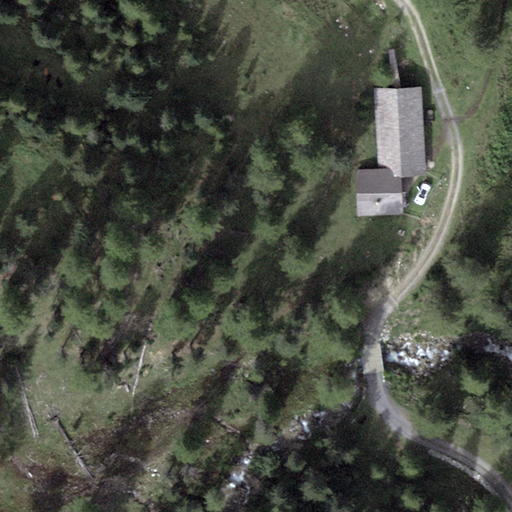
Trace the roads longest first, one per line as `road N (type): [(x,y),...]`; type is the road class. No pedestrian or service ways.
road 1 (track): [(511,502),(475,462),(390,418),(373,377),(374,327),(439,230),(456,170)]
road 2 (track): [(402,0),(455,139),(456,170)]
road 3 (track): [(456,170),(505,33),(504,0)]
